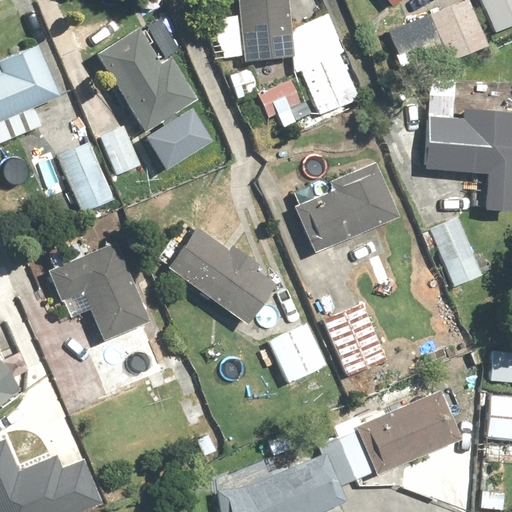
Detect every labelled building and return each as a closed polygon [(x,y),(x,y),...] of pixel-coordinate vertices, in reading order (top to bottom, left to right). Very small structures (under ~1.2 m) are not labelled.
[(280,0),(227,0),(232,58),(285,54),(280,0)] [(461,0),(460,0),(419,17),(435,57),(478,39),(461,0)] [(511,0),(472,0),(486,33),(511,22),(511,0)] [(136,35),(89,60),(131,135),(192,101),(164,51),(150,59),(136,35)] [(35,39),(0,53),(0,141),(39,125),(31,108),(60,96),(35,39)] [(335,49),(291,68),(308,108),(352,90),(335,49)] [(291,77),(260,95),(274,120),(305,102),(291,77)] [(511,167),(511,107),(417,102),(413,173),(466,176),(464,211),(509,214),(511,167)] [(188,110),(146,138),(163,165),(206,137),(188,110)] [(116,126),(52,155),(79,216),(112,201),(101,178),(133,164),(116,126)] [(367,163),(281,200),(305,254),(391,217),(367,163)] [(184,219),(153,263),(241,324),(272,280),(184,219)] [(452,220),(418,234),(443,291),(476,277),(452,220)] [(165,373),(112,237),(36,266),(57,321),(79,313),(91,343),(78,348),(98,399),(165,373)] [(390,283),(380,255),(352,266),(362,294),(390,283)] [(362,298),(314,317),(338,379),(386,361),(362,298)] [(303,320),(260,339),(281,384),(324,365),(303,320)] [(511,384),(511,350),(491,350),(490,383),(511,384)] [(0,363),(0,396),(15,386),(0,363)] [(209,511),(312,511),(340,500),(335,489),(457,436),(435,386),(303,443),(309,457),(250,482),(206,489),(209,511)] [(511,396),(484,395),(480,460),(511,461),(511,396)] [(0,454),(0,511),(50,511),(81,502),(66,460),(9,480),(0,454)]
